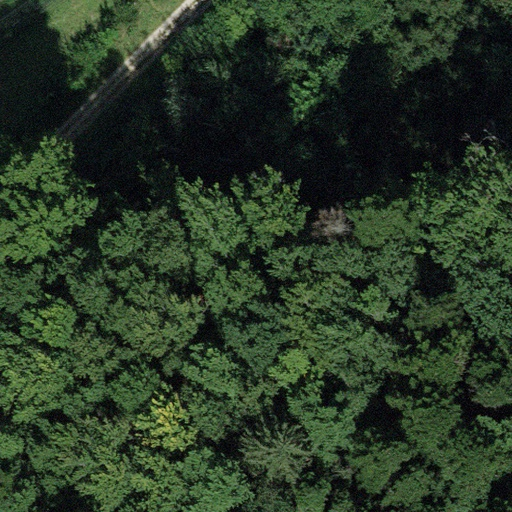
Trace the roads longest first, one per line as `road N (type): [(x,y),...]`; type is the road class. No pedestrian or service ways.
road 1 (track): [(192,0),(0,183)]
road 2 (track): [(511,245),(290,264)]
